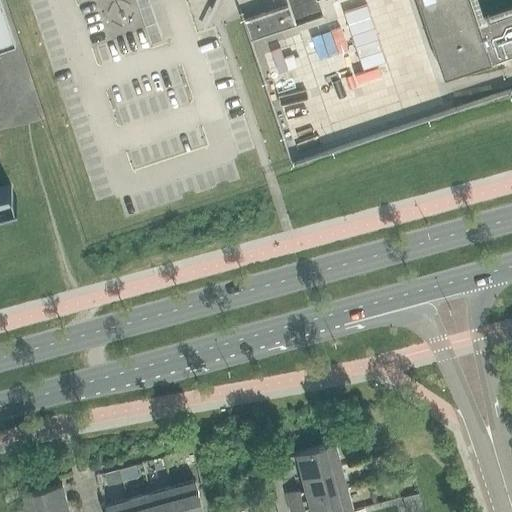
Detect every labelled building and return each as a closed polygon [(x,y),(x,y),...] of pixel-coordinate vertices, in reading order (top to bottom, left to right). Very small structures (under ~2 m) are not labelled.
[(0,0),(0,50),(15,46),(0,0)] [(511,0),(286,0),(288,5),(244,20),(241,11),(240,11),(242,19),(249,40),(324,15),(319,0),(417,0),(443,77),(511,53),(511,0)] [(0,203),(17,199),(16,197),(14,197),(11,185),(0,188),(0,203)] [(335,442),(295,453),(301,476),(341,466),(335,442)] [(290,455),(276,458),(279,470),(293,467),(290,455)] [(341,466),(301,476),(307,498),(347,487),(341,466)] [(203,511),(195,480),(172,486),(179,511),(203,511)] [(10,511),(45,511),(68,506),(61,483),(22,494),(23,495),(26,507),(10,511)] [(179,511),(172,486),(150,492),(155,511),(179,511)] [(307,498),(302,500),(304,509),(310,508),(311,511),(343,511),(353,509),(347,487),(307,498)] [(299,489),(285,493),(288,503),(302,500),(299,489)] [(155,511),(150,492),(128,499),(131,511),(155,511)] [(403,497),(406,511),(420,511),(423,511),(418,493),(403,497)] [(106,505),(105,505),(106,511),(131,511),(128,499),(106,505)] [(302,500),(288,503),(290,511),(297,511),(305,510),(304,509),(302,500)]
